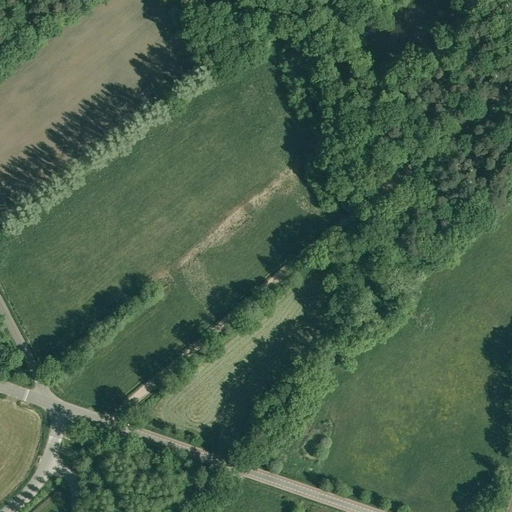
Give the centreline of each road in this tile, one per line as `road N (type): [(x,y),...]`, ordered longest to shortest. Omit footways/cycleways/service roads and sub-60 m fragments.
road 1 (track): [(105,421),(511,85)]
road 2 (tertiary): [(369,511),(49,401)]
